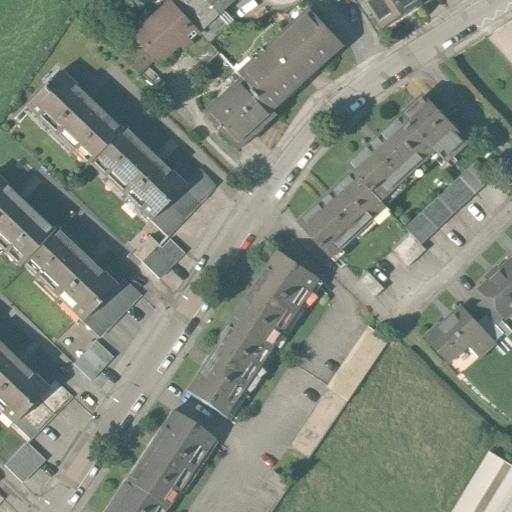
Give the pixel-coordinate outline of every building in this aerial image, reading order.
[(169,0),(173,3),(201,34),(209,43),(228,25),(220,16),(237,0),(169,0)] [(417,0),(366,0),(385,30),(422,6),(417,0)] [(173,3),(136,37),(157,59),(166,59),(180,46),(188,47),(201,34),(173,3)] [(310,11),(240,76),(244,80),(273,112),(344,46),(310,11)] [(209,43),(201,34),(188,47),(184,52),(201,71),(219,54),(209,43)] [(157,59),(136,37),(116,56),(138,77),(157,59)] [(119,132),(87,101),(88,100),(81,93),(80,94),(58,73),(24,108),(85,167),(89,163),(119,132)] [(273,112),(244,80),(205,116),(237,151),(276,116),(273,112)] [(469,143),(426,96),(404,116),(435,151),(447,164),(469,143)] [(404,116),(350,167),(355,172),(382,202),(391,193),(392,194),(425,162),(424,161),(435,151),(404,116)] [(151,158),(122,129),(119,132),(89,163),(148,222),(166,203),(181,187),(160,166),(161,166),(152,157),(151,158)] [(477,163),(460,178),(475,195),(491,179),(477,163)] [(181,187),(166,203),(183,220),(215,187),(198,170),(181,187)] [(350,178),(335,193),(334,192),(319,207),(320,207),(305,221),(304,220),(299,225),(332,259),(342,250),(343,251),(375,221),(374,220),(387,207),(382,202),(355,172),(349,177),(350,178)] [(22,202),(14,194),(13,195),(0,182),(0,246),(19,265),(21,263),(51,232),(21,203),(22,202)] [(455,183),(407,229),(411,234),(422,245),(471,199),(455,183)] [(166,203),(148,222),(166,238),(183,220),(166,203)] [(84,257),(54,229),(51,232),(21,263),(82,321),(89,314),(115,287),(91,265),(92,264),(85,257),(84,257)] [(411,234),(393,251),(409,268),(427,251),(422,245),(411,234)] [(168,240),(159,249),(157,247),(141,263),(158,280),(183,254),(168,240)] [(319,281),(280,254),(263,280),(262,279),(256,288),(257,289),(233,324),(272,351),(319,281)] [(511,263),(481,291),(487,298),(506,318),(509,315),(511,317),(511,263)] [(384,291),(368,274),(360,282),(376,299),(384,291)] [(115,287),(89,314),(107,330),(139,297),(122,280),(115,287)] [(506,318),(487,298),(478,306),(488,318),(496,327),(506,318)] [(462,310),(440,330),(438,328),(426,340),(448,365),(467,347),(478,359),(494,344),(478,327),(462,310)] [(496,327),(488,318),(478,327),(494,344),(504,335),(496,327)] [(272,351),(233,324),(209,359),(208,358),(203,366),(204,367),(187,393),(226,419),(272,351)] [(369,328),(329,389),(348,402),(389,342),(369,328)] [(95,341),(73,363),(91,380),(112,358),(95,341)] [(16,361),(0,345),(0,411),(13,424),(22,415),(46,390),(24,368),(25,367),(17,360),(16,361)] [(46,390),(22,415),(39,431),(72,398),(55,381),(46,390)] [(329,389),(288,449),(308,462),(348,402),(329,389)] [(211,440),(172,413),(154,439),(153,438),(147,448),(148,449),(125,483),(164,510),(211,440)] [(39,431),(22,415),(13,424),(30,440),(39,431)] [(43,459),(25,442),(4,464),(21,481),(43,459)] [(511,511),(511,466),(489,453),(453,511),(511,511)] [(273,472),(245,511),(273,511),(291,485),(273,472)] [(162,511),(164,510),(125,483),(104,511),(162,511)]
